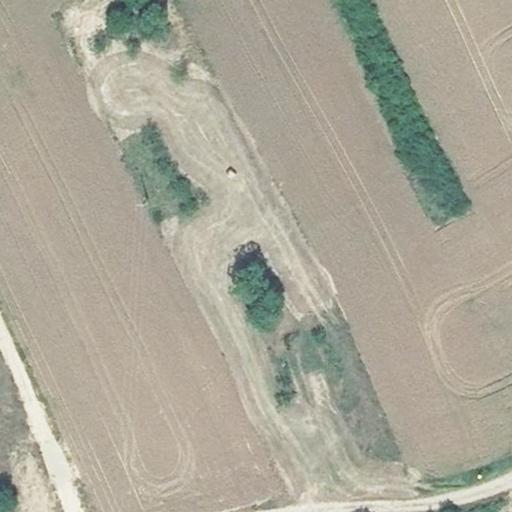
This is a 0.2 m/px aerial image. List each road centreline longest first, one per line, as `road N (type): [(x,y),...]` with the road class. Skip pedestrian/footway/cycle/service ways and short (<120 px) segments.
road 1 (track): [(325,511),(475,498),(511,481)]
road 2 (track): [(0,359),(65,511)]
